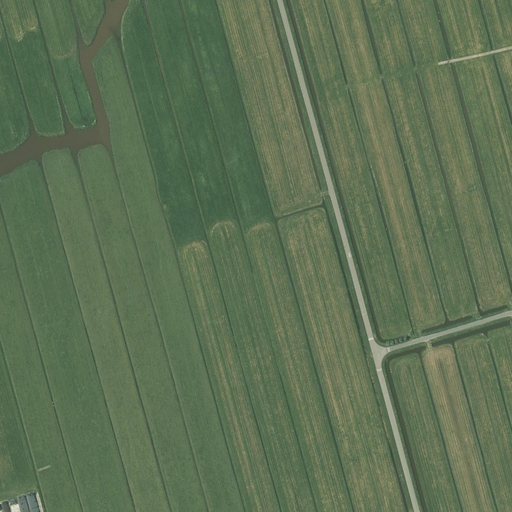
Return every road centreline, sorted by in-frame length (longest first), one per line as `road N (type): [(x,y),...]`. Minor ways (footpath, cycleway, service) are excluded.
road 1 (unclassified): [(375,353),(279,0)]
road 2 (unclassified): [(416,511),(375,353)]
road 3 (unclassified): [(375,353),(511,312)]
